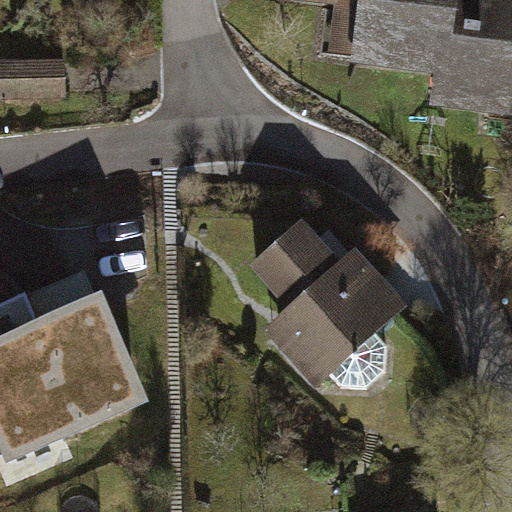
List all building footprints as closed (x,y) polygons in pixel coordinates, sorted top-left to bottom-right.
[(511,0),(365,0),(359,58),(441,67),(437,97),(511,105),(511,0)] [(64,63),(4,65),(5,98),(65,96),(64,63)] [(283,339),(321,382),(331,373),(343,387),(368,389),(386,373),(388,348),(376,334),(401,312),(354,258),(338,272),(301,230),(259,266),(306,319),(283,339)] [(36,313),(93,289),(86,272),(28,298),(36,313)] [(0,435),(10,459),(136,405),(135,379),(101,301),(99,302),(93,289),(36,313),(28,298),(27,295),(0,306),(0,435)]
